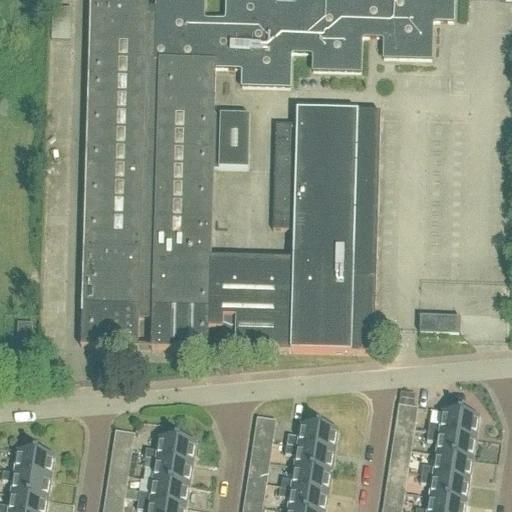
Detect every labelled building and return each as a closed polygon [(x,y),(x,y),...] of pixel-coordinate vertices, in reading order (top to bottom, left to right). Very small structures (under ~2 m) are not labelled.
[(148,0),(91,0),(81,352),(375,360),(382,118),(358,117),(358,118),(298,116),(298,130),(277,129),(274,235),(295,236),(294,265),(211,262),(213,173),(249,174),(250,120),(215,119),(216,73),(241,74),(243,76),(242,92),(290,93),(291,60),(293,58),(311,58),(313,60),(313,76),(361,78),(362,44),(364,42),(382,43),(384,45),(384,64),(432,65),(433,28),(435,27),(454,27),(454,0),(297,0),(297,8),(295,10),(277,10),(275,8),(275,0),(226,0),(226,24),(224,26),(206,26),(204,24),(205,0),(156,0),(156,21),(148,21),(148,0)] [(460,338),(461,322),(421,321),(420,337),(460,338)] [(17,359),(31,359),(32,328),(18,328),(17,359)] [(416,397),(401,395),(399,409),(414,412),(416,397)] [(479,422),(445,416),(441,439),(475,444),(479,422)] [(396,432),(415,435),(416,425),(397,422),(396,432)] [(300,452),(334,457),(338,435),(303,430),(301,442),(288,440),(286,450),(300,452)] [(413,445),(415,435),(396,432),(394,442),(413,445)] [(254,445),(273,448),(275,438),(256,435),(254,445)] [(472,465),(475,444),(441,439),(438,460),(472,465)] [(158,465),(192,471),(196,448),(162,443),(158,465)] [(272,458),(273,448),(254,445),(253,455),(272,458)] [(131,461),(133,451),(114,449),(112,458),(131,461)] [(331,479),(334,457),(300,452),(297,473),(331,479)] [(17,479),(50,484),(54,462),(20,456),(17,479)] [(128,482),(131,461),(112,458),(109,480),(128,482)] [(469,487),(472,465),(438,460),(435,481),(469,487)] [(192,471),(158,465),(146,463),(144,472),(157,473),(155,487),(189,492),(192,471)] [(389,475),(408,478),(410,468),(391,465),(389,475)] [(328,500),(331,479),(297,473),(295,485),(283,483),(281,493),(293,495),(328,500)] [(407,487),(408,478),(389,475),(388,484),(407,487)] [(248,488),(267,491),(268,481),(249,478),(248,488)] [(47,505),(50,484),(17,479),(13,500),(47,505)] [(109,480),(106,501),(125,504),(128,482),(109,480)] [(466,508),(469,487),(435,481),(432,503),(466,508)] [(177,511),(185,511),(189,492),(155,487),(151,508),(177,511)] [(265,500),(267,491),(248,488),(246,498),(265,500)] [(325,511),(328,500),(293,495),(290,511),(325,511)] [(46,511),(47,505),(13,500),(11,511),(46,511)] [(112,511),(123,511),(125,504),(106,501),(104,511),(112,511)] [(464,511),(466,508),(432,503),(430,511),(464,511)]
